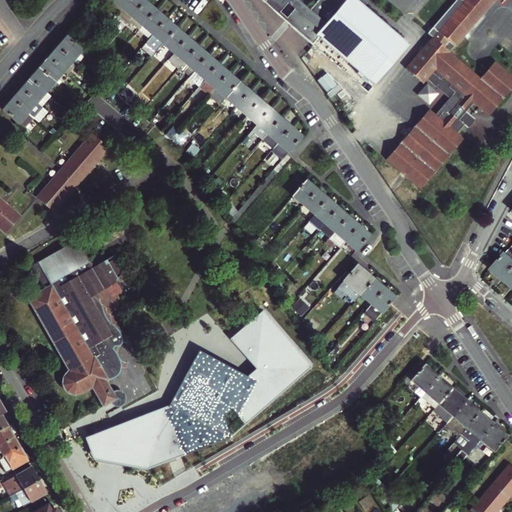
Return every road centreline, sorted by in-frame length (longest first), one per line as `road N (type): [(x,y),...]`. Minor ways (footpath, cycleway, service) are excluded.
road 1 (residential): [(150,511),(349,396),(434,289)]
road 2 (residential): [(434,289),(389,206),(235,0)]
road 3 (residential): [(0,259),(164,164)]
road 4 (residential): [(88,511),(0,356)]
road 5 (residential): [(511,405),(439,297)]
